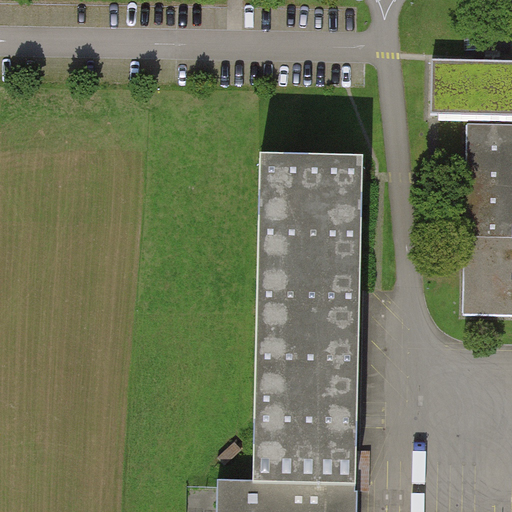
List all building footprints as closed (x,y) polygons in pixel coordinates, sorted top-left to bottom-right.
[(466,22),(466,50),(477,50),(477,22),(466,22)] [(511,65),(445,64),(433,64),(433,71),(432,121),(467,122),(511,122),(511,65)] [(511,122),(467,122),(462,313),(511,314),(511,122)] [(365,158),(262,156),(256,483),(358,485),(365,172),(365,158)] [(357,511),(358,485),(256,483),(219,482),(218,511),(357,511)]
